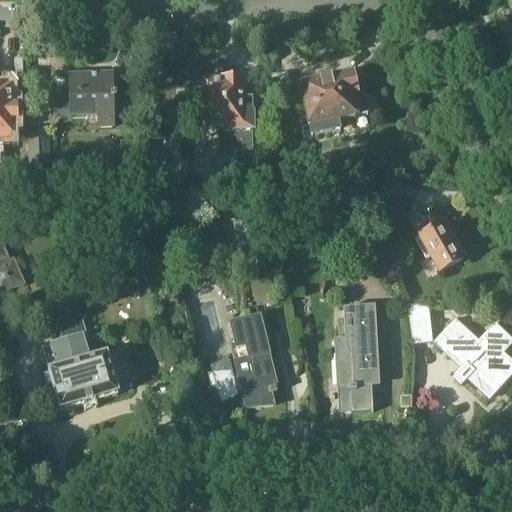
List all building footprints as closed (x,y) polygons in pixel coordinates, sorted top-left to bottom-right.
[(117,101),(117,96),(113,96),(113,76),(70,76),(70,102),(53,102),(53,117),(70,117),(70,118),(98,118),(98,128),(113,128),(113,101),(117,101)] [(357,118),(369,115),(365,95),(357,97),(353,78),(302,89),(310,128),(302,130),(304,140),(312,138),(312,139),(341,133),(339,123),(357,119),(357,118)] [(199,131),(220,130),(221,150),(255,149),(253,116),(252,116),(251,100),(243,100),(242,84),(238,80),(227,81),(223,85),(223,86),(204,87),(192,88),(189,91),(190,109),(192,112),(199,112),(199,131)] [(4,141),(10,141),(10,130),(15,130),(14,111),(10,111),(9,92),(7,92),(4,88),(0,87),(0,169),(2,169),(2,157),(4,157),(4,141)] [(29,167),(48,166),(48,142),(28,142),(29,167)] [(310,178),(306,155),(286,160),(291,183),(310,178)] [(264,180),(257,161),(237,157),(236,161),(235,165),(234,169),(234,173),(234,178),(235,182),(236,186),(238,190),(264,180)] [(0,176),(0,191),(25,191),(25,168),(7,169),(4,169),(4,176),(0,176)] [(402,199),(402,186),(377,186),(377,199),(402,199)] [(258,228),(251,211),(240,215),(237,206),(218,212),(233,254),(252,247),(246,232),(258,228)] [(369,234),(357,212),(344,219),(356,241),(369,234)] [(441,275),(465,261),(437,213),(424,221),(431,234),(417,242),(428,261),(431,258),(441,275)] [(0,294),(21,285),(12,265),(6,268),(3,260),(5,260),(0,248),(0,294)] [(54,295),(33,302),(38,321),(60,314),(54,295)] [(412,348),(432,345),(428,308),(408,311),(412,348)] [(371,368),(378,368),(375,310),(345,311),(347,340),(335,341),(338,391),(348,390),(348,394),(351,394),(353,415),(374,414),(371,368)] [(117,395),(132,390),(122,355),(107,359),(106,357),(89,362),(83,341),(88,340),(80,313),(56,320),(63,346),(43,352),(61,414),(83,407),(85,413),(97,409),(95,403),(118,397),(117,395)] [(237,394),(242,392),(247,411),(275,408),(272,396),(278,395),(260,321),(232,328),(237,346),(231,347),(238,374),(207,376),(211,388),(215,391),(220,407),(238,399),(237,394)] [(455,321),(432,345),(460,370),(453,378),(462,387),(467,382),(489,403),(509,380),(498,369),(507,360),(503,356),(509,348),(510,349),(511,346),(511,341),(495,325),(478,343),(455,321)] [(411,398),(400,399),(401,410),(412,410),(411,398)]
